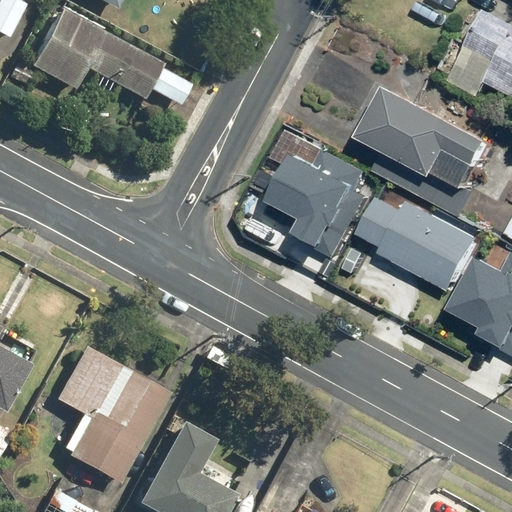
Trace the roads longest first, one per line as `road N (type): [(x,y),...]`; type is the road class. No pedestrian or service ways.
road 1 (residential): [(152,253),(511,448)]
road 2 (residential): [(152,253),(289,0)]
road 3 (residential): [(0,172),(152,253)]
